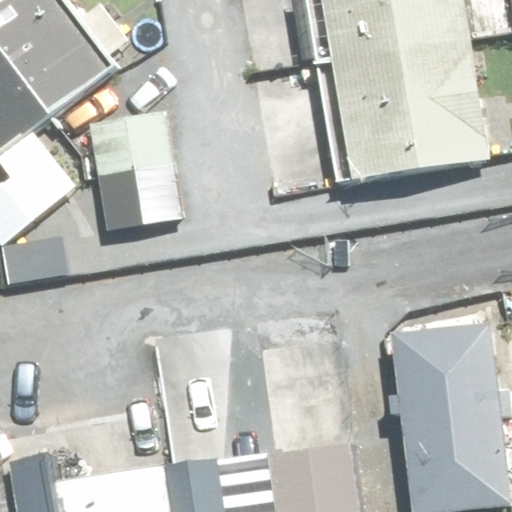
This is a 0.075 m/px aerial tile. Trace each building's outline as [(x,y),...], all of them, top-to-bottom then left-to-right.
[(0,0),(0,119),(106,38),(76,0),(0,0)] [(445,0),(301,0),(328,177),(469,155),(445,0)] [(189,224),(170,119),(94,133),(113,238),(189,224)] [(511,511),(491,330),(396,340),(414,511),(511,511)] [(170,452),(158,406),(122,416),(134,462),(170,452)] [(368,511),(359,450),(278,461),(285,511),(368,511)] [(233,511),(227,465),(57,487),(60,511),(233,511)]
